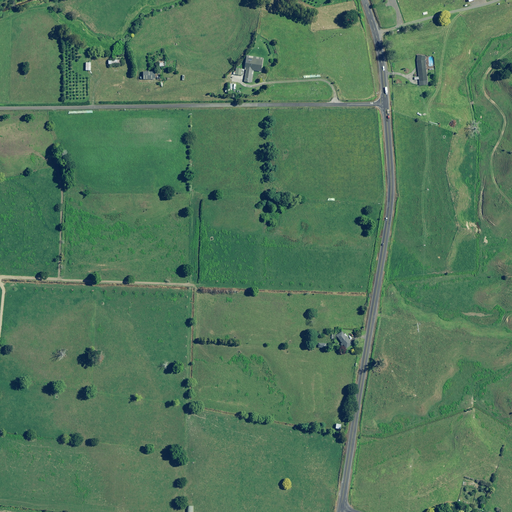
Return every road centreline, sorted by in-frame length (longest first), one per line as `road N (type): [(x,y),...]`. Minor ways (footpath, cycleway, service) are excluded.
road 1 (primary): [(385,104),(388,221),(340,508)]
road 2 (unclassified): [(0,106),(385,104)]
